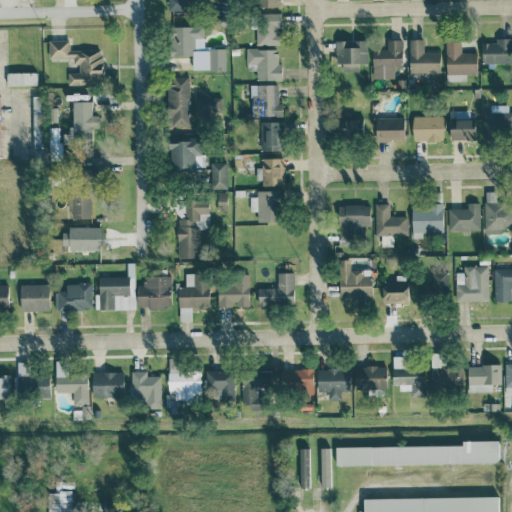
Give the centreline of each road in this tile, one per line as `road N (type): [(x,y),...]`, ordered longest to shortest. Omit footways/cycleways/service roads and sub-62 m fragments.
road 1 (residential): [(0,343),(511,332)]
road 2 (residential): [(313,0),(320,337)]
road 3 (residential): [(137,0),(142,256)]
road 4 (residential): [(314,11),(511,6)]
road 5 (residential): [(318,175),(511,171)]
road 6 (residential): [(0,11),(138,7)]
